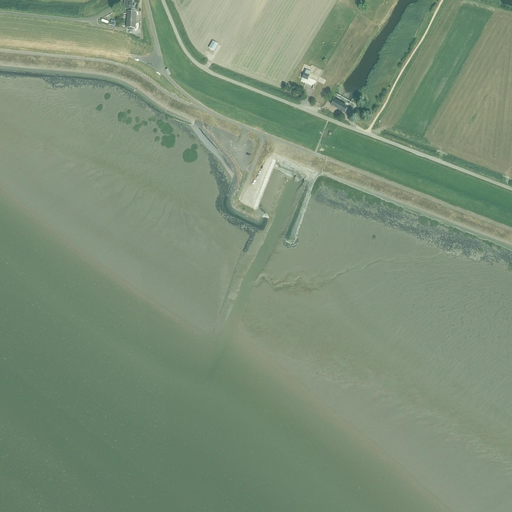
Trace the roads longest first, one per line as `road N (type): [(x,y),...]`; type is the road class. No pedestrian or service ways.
road 1 (unclassified): [(511,190),(204,69),(185,51),(163,0)]
road 2 (unclassified): [(265,134),(199,106),(158,61)]
road 3 (unclassified): [(265,134),(241,197),(252,201),(274,157)]
road 4 (unclassified): [(120,0),(94,20),(0,13)]
